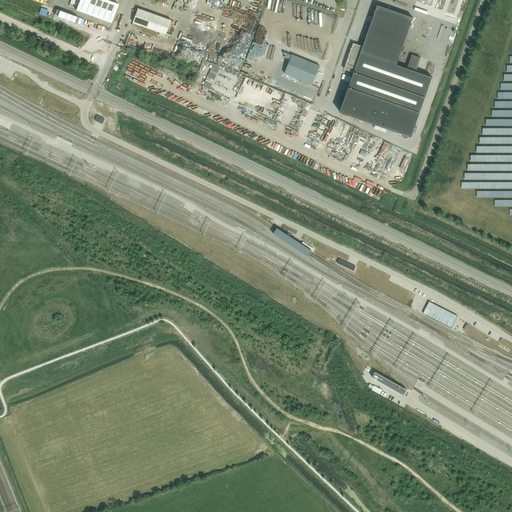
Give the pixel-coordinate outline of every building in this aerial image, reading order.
[(79,0),(76,10),(111,23),(118,4),(111,1),(111,0),(112,0),(117,1),(116,1),(116,0),(79,0)] [(397,65),(413,18),(377,5),(363,47),(353,43),(344,69),(354,73),(340,112),(411,137),(432,77),(397,65)] [(166,35),(171,20),(138,8),(133,23),(166,35)] [(77,22),(80,17),(63,10),(60,16),(77,22)] [(90,24),(89,27),(106,32),(108,27),(99,24),(94,22),(93,25),(90,24)] [(320,66),(292,55),(284,73),(312,85),(320,66)] [(273,108),(269,117),(275,119),(278,110),(273,108)] [(102,124),(105,119),(97,116),(95,121),(102,124)] [(275,231),(274,234),(309,257),(311,254),(313,251),(297,241),(290,236),(278,228),(275,231)] [(339,259),(337,263),(354,271),(356,268),(356,267),(339,259)] [(429,301),(423,313),(451,327),(457,316),(429,301)] [(372,377),(404,395),(406,390),(375,372),(372,377)]
